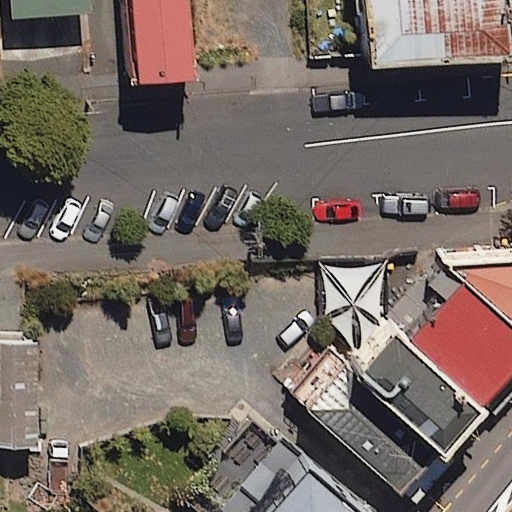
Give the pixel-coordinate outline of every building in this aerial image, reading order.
[(14,0),(16,13),(96,5),(95,0),(14,0)] [(173,0),(107,0),(112,85),(178,81),(173,0)] [(361,0),(367,67),(511,54),(511,33),(509,0),(361,0)] [(451,282),(511,334),(511,251),(437,253),(430,265),(451,282)] [(402,340),(480,406),(511,367),(511,334),(451,282),(402,340)] [(379,320),(333,374),(434,459),(480,406),(402,340),(379,320)] [(73,349),(10,349),(9,456),(72,456),(73,349)] [(233,511),(343,511),(281,458),(233,511)]
